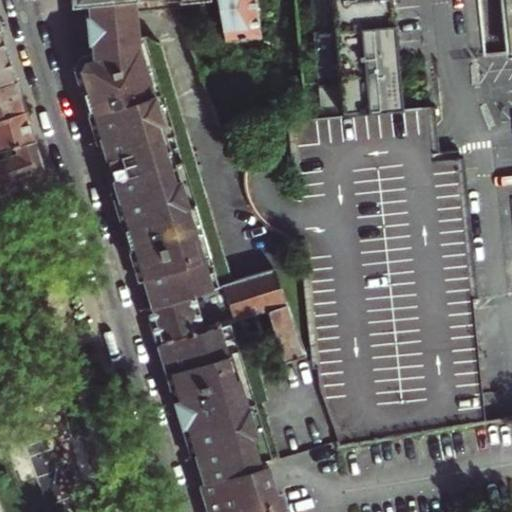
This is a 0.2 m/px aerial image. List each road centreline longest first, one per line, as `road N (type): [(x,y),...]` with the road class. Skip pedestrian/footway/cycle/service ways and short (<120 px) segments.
road 1 (residential): [(22,0),(176,511)]
road 2 (residential): [(460,139),(445,0)]
